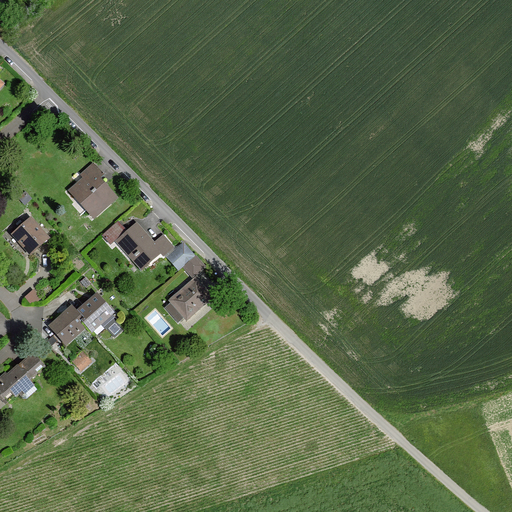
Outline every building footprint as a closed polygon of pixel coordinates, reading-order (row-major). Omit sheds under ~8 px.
[(84,178),(70,191),(95,219),(118,198),(100,178),(104,175),(94,164),(82,175),(84,178)] [(32,218),(13,235),(31,255),(50,239),(32,218)] [(119,222),(104,236),(111,244),(116,240),(143,270),(162,253),(164,255),(165,256),(174,248),(164,236),(155,244),(137,224),(128,233),(119,222)] [(184,245),(169,258),(180,270),(195,257),(184,245)] [(206,269),(197,259),(185,269),(194,279),(206,269)] [(213,298),(197,279),(194,281),(170,302),(187,321),(213,298)] [(57,321),(50,327),(56,333),(66,345),(87,326),(93,332),(115,313),(98,295),(85,306),(78,313),(72,307),(57,321)] [(83,351),(72,361),(81,372),(93,362),(83,351)] [(0,380),(0,398),(3,398),(13,392),(16,396),(22,390),(25,394),(34,386),(29,380),(44,367),(34,355),(28,360),(8,377),(6,375),(0,380)]
